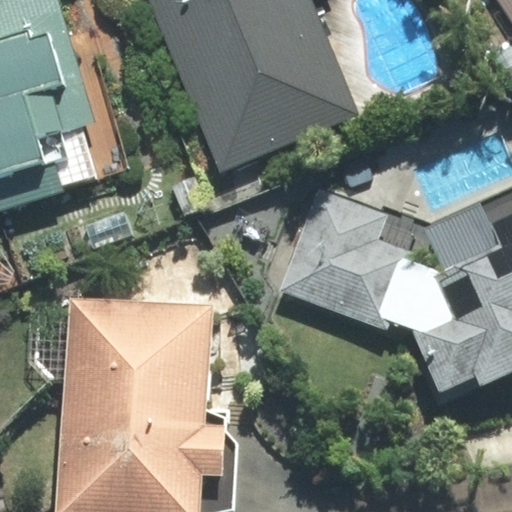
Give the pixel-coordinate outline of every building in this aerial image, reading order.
[(108,128),(70,0),(0,0),(0,49),(16,103),(0,107),(0,221),(77,199),(60,142),(108,128)] [(322,0),(158,0),(232,179),(372,121),(322,0)] [(511,55),(499,63),(511,84),(511,55)] [(511,250),(455,276),(425,265),(428,257),(389,243),(397,219),(326,193),(290,293),(400,333),(403,326),(425,334),(435,354),(421,362),(445,414),(502,388),(505,397),(511,393),(511,226),(506,230),(511,243),(511,250)] [(241,486),(242,435),(218,435),(221,315),(72,314),(69,511),(218,511),(219,485),(241,486)]
